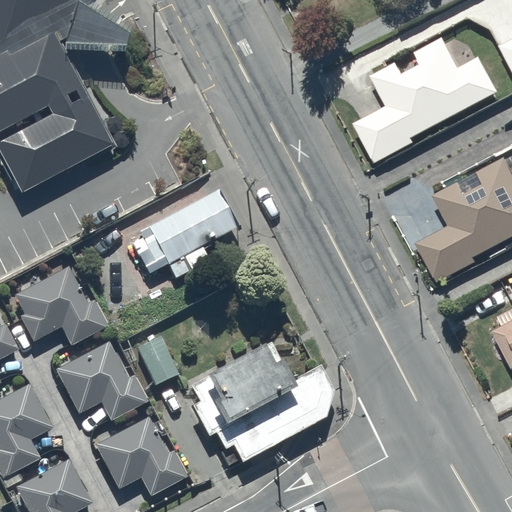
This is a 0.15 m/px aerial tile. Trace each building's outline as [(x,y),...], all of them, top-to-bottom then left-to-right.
[(0,0),(0,48),(4,56),(0,57),(0,148),(22,191),(112,143),(59,42),(128,47),(129,33),(75,6),(86,0),(0,0)] [(354,121),(375,161),(415,140),(412,136),(499,89),(480,54),(458,66),(443,36),(415,51),(421,61),(403,71),(398,60),(371,74),(387,104),(354,121)] [(511,38),(500,44),(511,66),(511,38)] [(476,260),(473,255),(511,234),(511,169),(505,156),(478,171),(484,181),(465,191),(459,180),(433,194),(450,224),(417,242),(438,281),(476,260)] [(217,189),(139,230),(142,237),(131,242),(147,273),(167,262),(174,278),(210,259),(202,243),(235,225),(217,189)] [(68,266),(13,294),(22,312),(18,314),(31,341),(60,327),(69,344),(107,325),(94,298),(86,302),(68,266)] [(511,308),(498,315),(503,324),(492,330),(511,366),(511,308)] [(0,325),(0,382),(0,381),(0,356),(19,347),(7,324),(1,327),(0,325)] [(160,336),(137,347),(154,383),(177,373),(160,336)] [(264,340),(204,373),(206,376),(189,384),(198,399),(191,403),(207,434),(215,430),(224,447),(232,442),(242,460),(324,415),(332,388),(319,362),(290,377),(279,356),(274,359),(264,340)] [(108,341),(54,368),(77,413),(99,402),(109,420),(147,401),(133,373),(126,377),(108,341)] [(28,383),(0,397),(0,473),(2,478),(40,459),(30,438),(51,427),(28,383)] [(148,415),(94,443),(117,489),(140,477),(149,495),(187,476),(174,449),(167,453),(148,415)] [(69,459),(16,486),(28,511),(72,511),(91,502),(69,459)]
